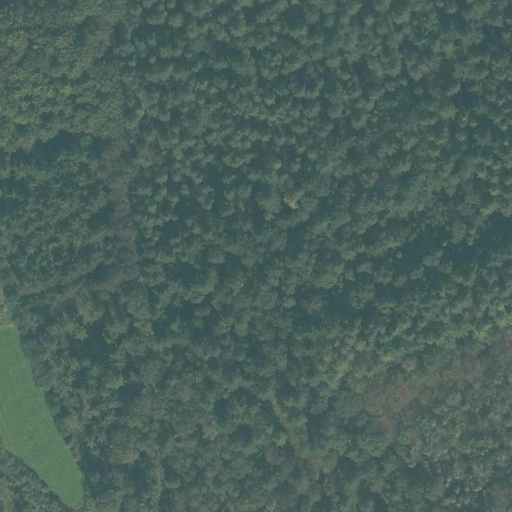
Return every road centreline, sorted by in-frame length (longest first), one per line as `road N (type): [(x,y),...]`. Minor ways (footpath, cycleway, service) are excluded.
road 1 (track): [(114,511),(152,387),(173,354),(317,205),(446,59),(486,0)]
road 2 (track): [(252,511),(156,381),(114,153),(97,0)]
road 3 (track): [(511,61),(446,59),(99,10),(0,8)]
road 4 (track): [(420,511),(240,284)]
road 5 (track): [(136,275),(0,322)]
